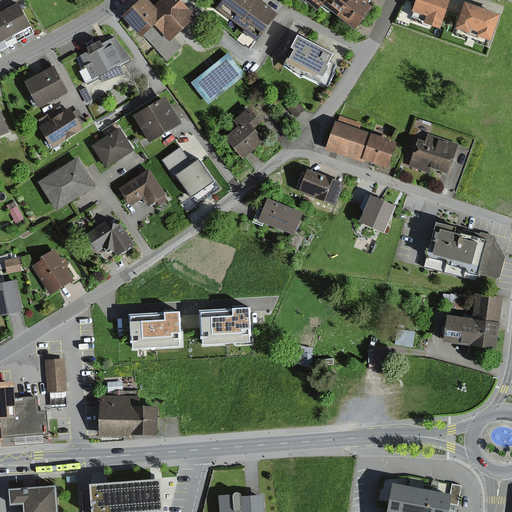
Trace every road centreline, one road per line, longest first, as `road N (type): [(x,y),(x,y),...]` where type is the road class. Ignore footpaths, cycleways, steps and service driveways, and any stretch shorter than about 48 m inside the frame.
road 1 (primary): [(429,436),(0,464)]
road 2 (residential): [(299,145),(193,233),(0,354)]
road 3 (residential): [(511,222),(299,145)]
road 4 (residential): [(395,0),(299,145)]
road 5 (residential): [(119,0),(0,67)]
